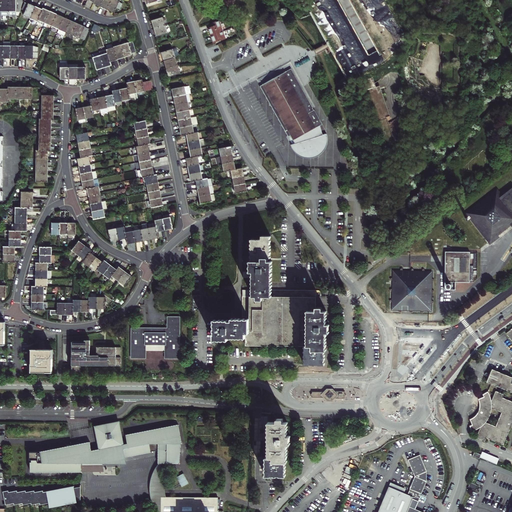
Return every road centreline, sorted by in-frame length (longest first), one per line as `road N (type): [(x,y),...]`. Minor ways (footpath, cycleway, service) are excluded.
road 1 (secondary): [(146,388),(387,383)]
road 2 (residential): [(182,0),(236,139),(282,199)]
road 3 (residential): [(282,199),(382,321),(387,383)]
road 4 (residential): [(188,230),(153,61)]
road 5 (residential): [(14,315),(65,328),(109,320),(130,304),(151,269)]
road 6 (secondary): [(0,396),(121,397),(146,388)]
road 7 (secondary): [(146,388),(0,387)]
road 8 (residential): [(14,315),(45,212),(73,200)]
road 9 (residential): [(426,414),(305,478)]
road 10 (secondary): [(419,391),(511,308)]
